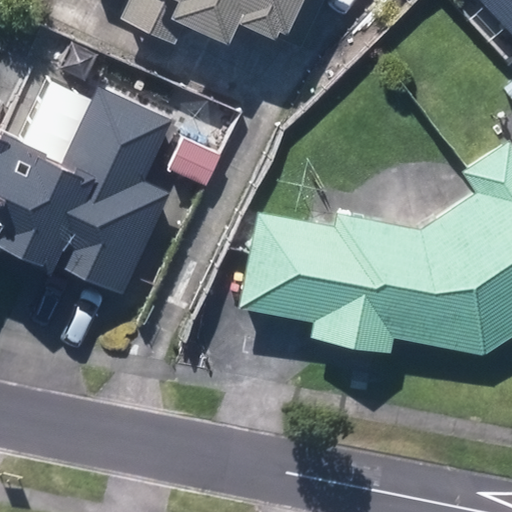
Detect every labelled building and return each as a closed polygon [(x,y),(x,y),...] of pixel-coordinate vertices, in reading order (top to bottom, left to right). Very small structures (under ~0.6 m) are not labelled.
[(127,0),(119,19),(173,45),(182,23),(220,42),(231,20),(274,40),(293,0),(127,0)] [(511,0),(477,0),(511,36),(511,0)] [(59,67),(83,79),(95,57),(71,45),(59,67)] [(88,280),(120,295),(166,195),(140,182),(169,122),(96,88),(90,103),(48,83),(21,143),(9,139),(7,145),(0,141),(0,240),(0,239),(52,262),(63,239),(73,243),(62,267),(88,280)] [(168,171),(201,188),(217,159),(184,140),(168,171)] [(391,338),(481,357),(511,337),(511,338),(511,155),(506,146),(463,173),(477,194),(420,232),(335,214),(332,227),(255,211),(236,305),(268,312),(312,321),(308,338),(387,354),(391,338)]
